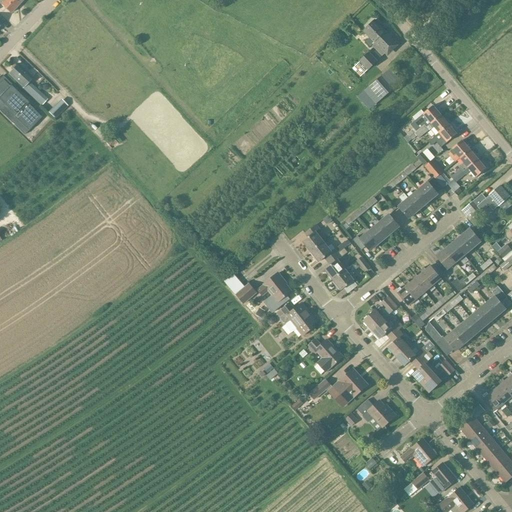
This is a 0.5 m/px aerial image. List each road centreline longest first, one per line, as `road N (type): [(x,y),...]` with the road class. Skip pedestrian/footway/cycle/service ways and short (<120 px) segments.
road 1 (residential): [(511,157),(372,0)]
road 2 (residential): [(334,313),(457,211)]
road 3 (residential): [(425,415),(334,313)]
